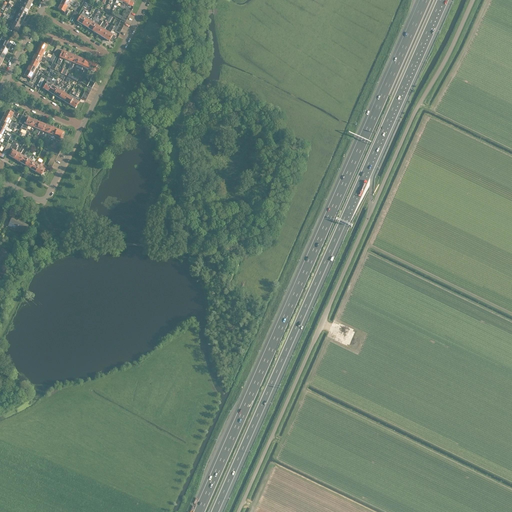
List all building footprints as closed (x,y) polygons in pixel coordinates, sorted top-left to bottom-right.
[(29,9),(32,4),(25,0),(24,0),(20,0),(20,1),(24,3),(23,6),(29,9)] [(121,7),(123,8),(125,3),(133,6),(134,3),(130,1),(130,0),(123,0),(123,2),(121,7)] [(69,11),(66,10),(68,7),(61,3),(58,9),(64,12),(64,14),(67,15),(69,11)] [(26,15),(29,9),(23,6),(20,4),(18,7),(21,9),(20,11),(26,15)] [(26,15),(20,11),(15,9),(12,15),(14,16),(23,20),(26,15)] [(77,21),(82,25),(86,18),(88,15),(85,14),(86,12),(83,10),(80,15),(77,21)] [(86,18),(82,25),(88,28),(91,21),(93,19),(90,17),(91,15),(89,13),(88,15),(86,18)] [(12,21),(21,26),(23,20),(14,16),(12,21)] [(98,22),(96,21),(97,18),(96,18),(94,17),(93,19),(91,21),(88,28),(93,31),(97,25),(98,22)] [(93,31),(98,34),(102,28),(100,26),(103,22),(100,20),(97,25),(93,31)] [(18,32),(21,26),(12,21),(9,27),(7,26),(5,28),(13,32),(15,30),(18,32)] [(98,34),(104,38),(108,31),(104,29),(107,24),(105,23),(102,28),(98,34)] [(104,38),(109,41),(113,34),(111,33),(113,28),(110,26),(108,31),(104,38)] [(0,41),(0,45),(8,50),(11,44),(8,42),(9,40),(2,36),(0,40),(0,41)] [(38,48),(45,52),(48,53),(50,50),(52,51),(54,48),(48,45),(48,46),(41,42),(38,48)] [(0,52),(5,55),(8,50),(0,45),(0,52)] [(45,52),(38,48),(35,54),(42,57),(45,59),(46,56),(44,54),(45,52)] [(65,60),(68,53),(62,50),(59,57),(57,63),(59,64),(62,58),(65,60)] [(64,62),(70,64),(74,55),(68,53),(65,60),(64,62)] [(35,54),(33,59),(40,63),(42,60),(45,62),(46,59),(45,59),(42,57),(35,54)] [(80,57),(74,55),(70,64),(69,67),(72,69),(74,63),(77,64),(80,57)] [(76,67),(81,70),(83,67),(85,60),(80,57),(76,67)] [(33,59),(30,65),(39,70),(40,68),(38,66),(40,63),(33,59)] [(85,60),(83,67),(88,69),(91,62),(85,60)] [(89,69),(86,75),(88,75),(90,73),(91,70),(94,71),(97,64),(91,62),(88,69),(89,69)] [(39,70),(30,65),(27,70),(34,74),(37,75),(39,70)] [(33,82),(36,75),(34,74),(27,70),(24,76),(30,79),(30,80),(33,82)] [(43,89),(48,92),(52,85),(55,80),(49,76),(46,82),(47,83),(43,89)] [(48,92),(54,95),(58,89),(55,87),(59,82),(55,80),(52,85),(48,92)] [(54,95),(59,98),(64,89),(61,88),(63,85),(61,83),(58,89),(54,95)] [(63,92),(59,98),(64,102),(68,95),(63,92)] [(70,105),(75,108),(79,102),(76,100),(79,95),(77,93),(74,99),(70,105)] [(64,102),(70,105),(74,99),(68,95),(64,102)] [(7,110),(4,115),(11,119),(13,115),(17,117),(19,113),(14,111),(13,113),(7,110)] [(4,115),(1,121),(8,124),(11,119),(4,115)] [(31,126),(34,120),(28,117),(27,119),(25,119),(20,128),(26,131),(27,128),(28,125),(31,126)] [(40,122),(34,120),(31,126),(29,132),(31,133),(34,127),(37,129),(40,122)] [(8,124),(1,121),(0,123),(0,127),(6,131),(8,128),(9,129),(10,128),(12,129),(13,127),(11,126),(8,124)] [(46,124),(40,122),(37,129),(35,134),(37,135),(38,133),(40,130),(43,131),(46,124)] [(52,126),(46,124),(43,131),(41,136),(43,137),(44,135),(45,135),(46,132),(49,133),(52,126)] [(57,129),(52,126),(49,133),(47,138),(47,139),(49,140),(50,137),(54,138),(57,129)] [(6,131),(0,127),(0,134),(9,139),(11,136),(7,135),(8,131),(6,131)] [(63,131),(57,129),(54,138),(53,140),(52,141),(53,141),(55,142),(56,140),(62,142),(63,139),(61,138),(63,131)] [(9,156),(14,159),(18,153),(16,151),(18,148),(17,148),(18,146),(16,145),(17,143),(14,141),(10,148),(12,149),(9,156)] [(14,159),(19,162),(23,156),(20,154),(23,149),(21,147),(18,153),(14,159)] [(19,162),(25,165),(29,159),(30,156),(27,154),(29,152),(27,151),(23,156),(19,162)] [(25,165),(30,169),(36,159),(33,157),(34,155),(32,154),(30,156),(29,159),(25,165)] [(30,169),(36,172),(39,165),(41,162),(38,160),(39,158),(37,157),(36,159),(30,169)] [(36,172),(41,175),(44,171),(46,172),(48,167),(43,164),(45,161),(43,160),(41,162),(39,165),(36,172)] [(8,228),(13,230),(14,229),(24,234),(28,227),(23,224),(24,223),(18,220),(16,223),(11,221),(8,228)]
